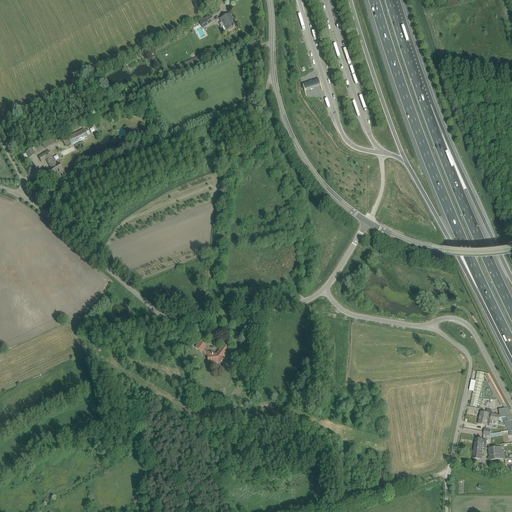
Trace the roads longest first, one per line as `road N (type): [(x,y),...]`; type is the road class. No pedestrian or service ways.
road 1 (motorway): [(374,0),(433,171),(511,344)]
road 2 (unclassified): [(323,289),(290,307),(167,318),(20,195)]
road 3 (tertiary): [(367,221),(330,192),(292,139),(273,77),(269,0)]
road 4 (motorway): [(406,164),(511,361)]
road 5 (motorway): [(511,308),(425,106)]
road 6 (unclassified): [(446,511),(470,359),(429,326)]
road 7 (motorway): [(511,279),(425,106)]
road 8 (tertiary): [(509,248),(430,247),(367,221)]
road 9 (unclassified): [(511,403),(465,323),(448,318),(429,326)]
